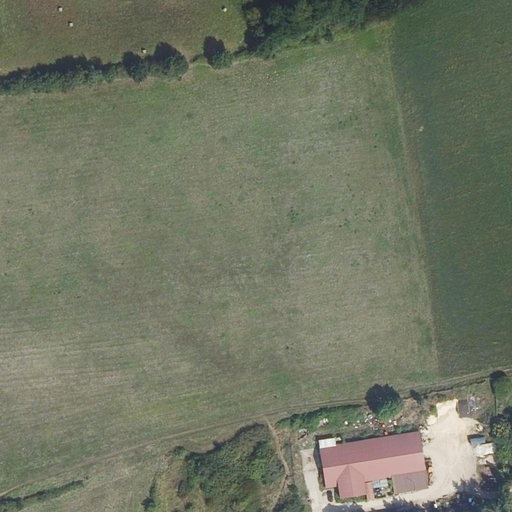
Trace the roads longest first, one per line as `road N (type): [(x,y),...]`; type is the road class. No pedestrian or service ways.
road 1 (track): [(0,502),(215,438),(511,373)]
road 2 (track): [(248,0),(280,23),(385,0)]
